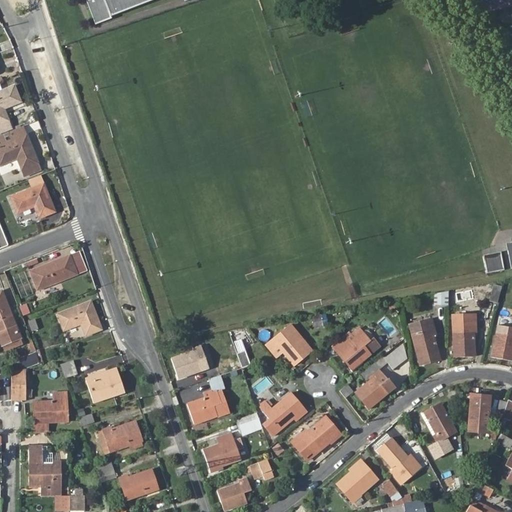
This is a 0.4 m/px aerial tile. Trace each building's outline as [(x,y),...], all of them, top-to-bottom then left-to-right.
[(86,0),(96,24),(111,18),(110,15),(150,0),(184,0),(184,1),(186,0),(86,0)] [(20,102),(16,90),(0,95),(0,123),(7,120),(3,109),(20,102)] [(0,146),(0,163),(0,164),(18,157),(23,169),(38,163),(24,130),(3,137),(6,144),(0,146)] [(121,169),(113,172),(120,193),(128,190),(121,169)] [(11,198),(17,213),(36,206),(41,218),(55,212),(44,185),(11,198)] [(503,252),(485,255),(489,274),(506,270),(503,252)] [(30,272),(38,290),(77,274),(70,255),(30,272)] [(493,286),(489,301),(497,303),(501,288),(493,286)] [(0,337),(3,344),(19,338),(21,337),(16,326),(1,291),(0,291),(0,337)] [(448,291),(434,294),(434,306),(448,307),(448,291)] [(58,314),(64,329),(82,322),(88,336),(102,330),(91,301),(58,314)] [(389,310),(398,307),(396,301),(387,304),(389,310)] [(23,316),(30,313),(27,304),(20,306),(23,316)] [(315,318),(316,328),(328,325),(327,315),(315,318)] [(32,331),(38,329),(34,319),(28,321),(32,331)] [(409,325),(417,354),(421,353),(424,365),(440,360),(434,337),(437,336),(432,319),(409,325)] [(453,333),(454,345),(458,345),(458,357),(475,356),(475,332),(477,331),(477,324),(464,324),(464,332),(453,333)] [(511,327),(498,325),(494,345),(497,346),(495,357),(511,361),(511,359),(511,327)] [(301,346),(304,343),(296,334),(298,333),(292,327),(268,346),(274,353),(280,347),(285,352),(296,366),(309,355),(301,346)] [(334,347),(339,354),(358,338),(356,336),(363,331),(360,327),(351,336),(349,334),(334,347)] [(358,338),(339,354),(350,367),(360,359),(362,362),(371,354),(364,346),(371,341),(363,331),(356,336),(358,338)] [(19,338),(3,344),(5,350),(21,343),(19,338)] [(403,342),(386,356),(392,364),(404,354),(403,342)] [(312,352),(304,343),(301,346),(309,355),(312,352)] [(171,359),(177,376),(189,372),(190,375),(209,369),(202,347),(194,349),(194,352),(171,359)] [(280,347),(274,353),(278,358),(285,352),(280,347)] [(246,351),(237,354),(239,361),(242,369),(250,366),(246,351)] [(19,357),(21,368),(39,364),(36,353),(19,357)] [(360,359),(350,367),(353,370),(362,362),(360,359)] [(218,369),(221,376),(242,369),(239,361),(218,369)] [(72,363),(61,366),(65,380),(77,376),(72,363)] [(242,369),(221,376),(224,384),(245,377),(242,369)] [(375,376),(355,391),(369,408),(396,388),(390,380),(389,381),(381,369),(373,375),(375,376)] [(23,401),(23,371),(11,373),(11,402),(19,401),(23,401)] [(112,393),(124,389),(118,374),(95,381),(94,379),(86,382),(94,404),(114,397),(112,393)] [(32,400),(34,417),(35,434),(54,433),(53,419),(66,418),(66,411),(69,411),(68,404),(65,404),(64,389),(52,389),(53,398),(32,400)] [(187,403),(192,419),(204,415),(205,418),(216,415),(213,404),(221,401),(217,390),(209,393),(209,395),(187,403)] [(292,415),(302,407),(291,394),(272,409),(270,407),(263,413),(269,420),(263,424),(272,435),(295,418),(292,415)] [(487,430),(491,430),(492,420),(490,420),(490,397),(480,396),(480,395),(469,394),(468,400),(471,401),(470,421),(480,422),(480,430),(487,430)] [(511,415),(511,402),(508,400),(507,403),(504,414),(503,418),(510,420),(511,415)] [(496,415),(503,418),(504,414),(507,403),(500,401),(496,415)] [(440,402),(434,406),(436,411),(442,407),(440,402)] [(436,411),(434,406),(424,412),(435,433),(433,435),(438,444),(457,433),(442,407),(436,411)] [(304,410),(302,407),(292,415),(295,418),(304,410)] [(92,415),(79,419),(82,427),(94,422),(92,415)] [(259,430),(254,415),(237,421),(242,436),(259,430)] [(300,430),(286,441),(302,459),(325,442),(326,443),(336,435),(322,417),(302,432),(300,430)] [(97,433),(103,450),(109,448),(111,453),(130,447),(129,443),(141,439),(135,423),(112,430),(111,428),(97,433)] [(203,450),(211,473),(223,469),(222,467),(241,460),(231,433),(217,438),(219,445),(203,450)] [(499,436),(496,442),(508,447),(511,441),(499,436)] [(386,450),(381,455),(395,471),(401,466),(407,472),(417,464),(411,457),(408,459),(392,439),(383,446),(386,450)] [(276,456),(284,452),(279,443),(271,448),(276,456)] [(29,446),(29,464),(29,486),(38,486),(38,485),(41,485),(41,486),(41,497),(56,497),(61,497),(61,496),(61,462),(53,461),(53,464),(42,464),(42,447),(29,446)] [(377,451),(381,455),(386,450),(383,446),(377,451)] [(47,447),(42,447),(42,464),(53,464),(53,461),(53,454),(47,454),(47,447)] [(352,473),(337,485),(353,503),(359,498),(357,495),(376,480),(361,462),(351,471),(352,473)] [(109,464),(95,469),(97,476),(112,471),(109,464)] [(263,476),(258,464),(250,467),(254,479),(263,476)] [(145,490),(157,487),(151,470),(128,478),(127,476),(120,478),(127,500),(147,494),(145,490)] [(97,476),(99,482),(114,477),(112,471),(97,476)] [(462,477),(454,478),(456,488),(463,487),(462,477)] [(217,491),(223,508),(235,504),(236,508),(247,504),(243,493),(252,490),(247,478),(239,481),(240,483),(217,491)] [(392,502),(399,497),(389,481),(381,486),(392,502)] [(493,491),(481,485),(466,511),(494,511),(491,510),(492,508),(479,501),(484,493),(490,496),(493,491)] [(84,496),(70,496),(70,497),(70,511),(84,511),(84,496)] [(56,511),(70,511),(70,497),(61,497),(56,497),(56,511)] [(403,504),(405,510),(403,511),(417,511),(417,507),(422,506),(420,500),(403,504)]
